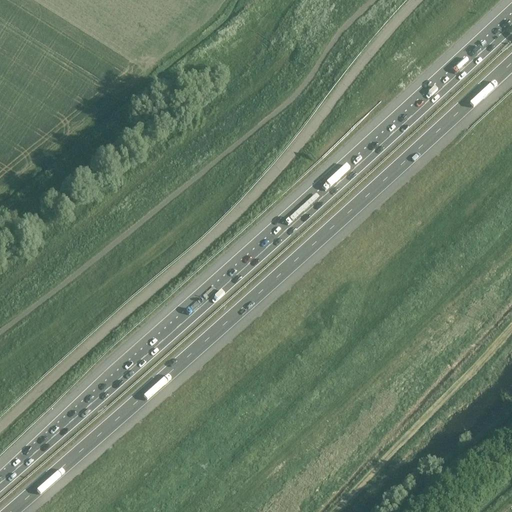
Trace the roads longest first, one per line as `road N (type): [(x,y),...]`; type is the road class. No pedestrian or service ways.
road 1 (motorway): [(511,22),(0,482)]
road 2 (motorway): [(9,511),(234,318),(511,60)]
road 3 (unclassified): [(416,0),(208,241),(0,429)]
